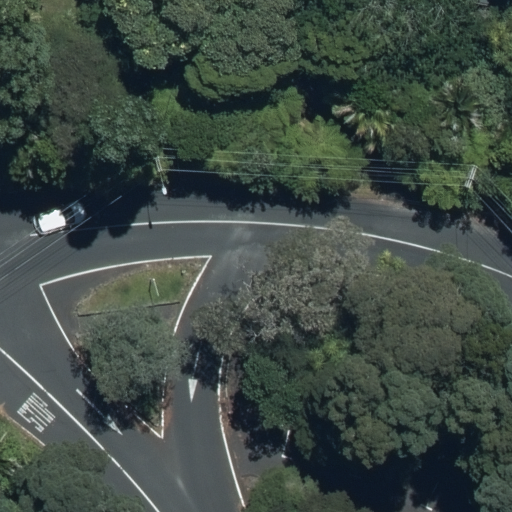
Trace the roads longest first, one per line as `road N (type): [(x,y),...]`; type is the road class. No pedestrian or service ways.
road 1 (tertiary): [(283,210),(218,294),(198,350),(181,511)]
road 2 (tertiary): [(0,236),(283,210)]
road 3 (tertiary): [(283,210),(406,220),(511,251)]
road 4 (residential): [(0,355),(150,511)]
